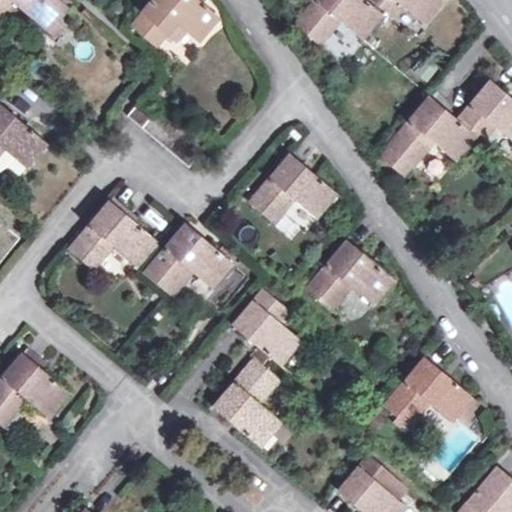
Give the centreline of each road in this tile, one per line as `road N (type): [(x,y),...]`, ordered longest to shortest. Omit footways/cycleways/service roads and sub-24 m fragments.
road 1 (residential): [(290,511),(5,292),(126,154),(198,198),(297,88)]
road 2 (residential): [(297,88),(511,409)]
